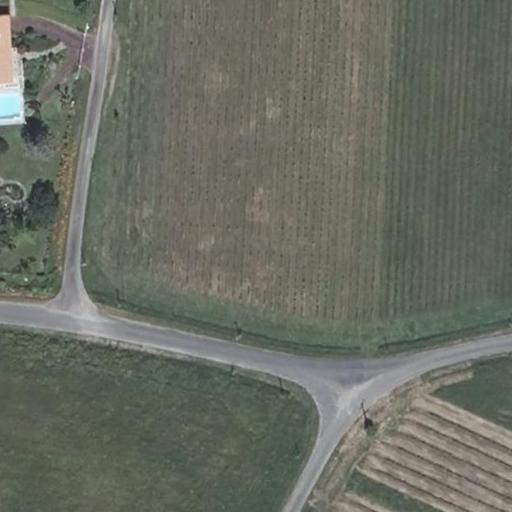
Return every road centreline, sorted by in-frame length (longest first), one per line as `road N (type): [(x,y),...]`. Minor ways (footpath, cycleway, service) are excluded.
road 1 (unclassified): [(78,322),(113,0)]
road 2 (unclassified): [(351,377),(78,322)]
road 3 (unclassified): [(511,346),(351,377)]
road 4 (unclassified): [(351,377),(336,436),(297,511)]
